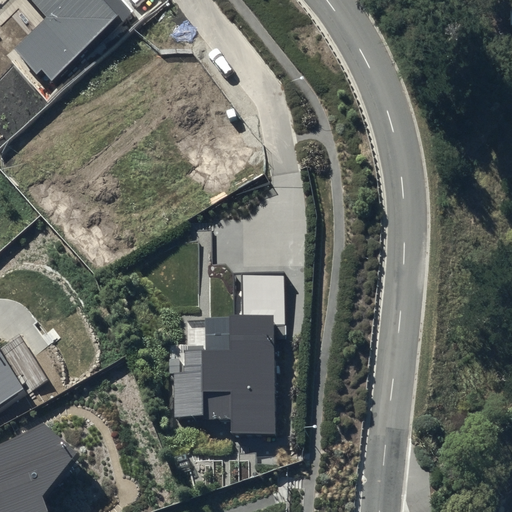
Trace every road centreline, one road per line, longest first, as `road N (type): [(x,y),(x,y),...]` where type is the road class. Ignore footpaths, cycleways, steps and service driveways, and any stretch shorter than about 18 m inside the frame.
road 1 (unclassified): [(324,0),(371,69),(400,164),(396,354),(379,511)]
road 2 (residential): [(175,0),(252,107),(267,169)]
